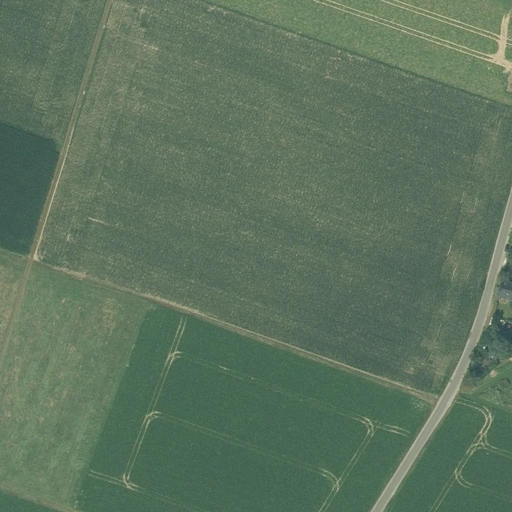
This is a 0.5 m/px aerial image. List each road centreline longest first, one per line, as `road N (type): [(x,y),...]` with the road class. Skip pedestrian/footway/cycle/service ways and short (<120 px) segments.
road 1 (track): [(0,249),(443,404)]
road 2 (track): [(0,354),(111,0)]
road 3 (unclassified): [(376,511),(477,331),(511,203)]
